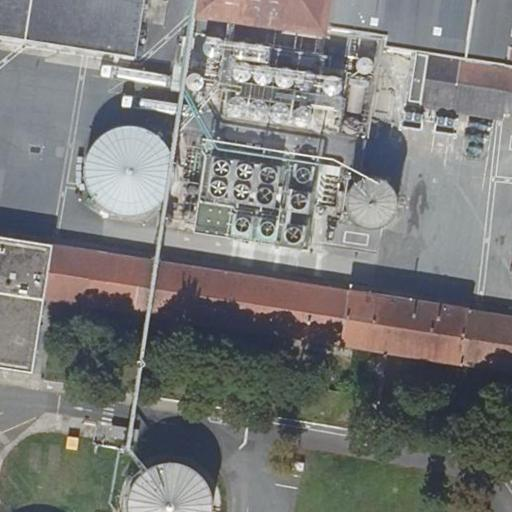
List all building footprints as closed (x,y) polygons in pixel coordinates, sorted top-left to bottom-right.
[(177,0),(50,0),(41,58),(164,79),(177,0)] [(445,59),(511,69),(511,0),(204,0),(202,11),(387,40),(386,46),(391,50),(433,57),(432,63),(444,65),(445,59)] [(135,219),(144,217),(153,213),(161,207),(168,200),(172,192),(175,183),(176,173),(176,164),(173,155),(168,146),(161,139),(154,133),(145,129),(136,127),(126,127),(116,129),(108,133),(100,139),(93,146),(89,154),(86,163),(85,173),(85,182),(88,192),(93,200),(100,207),(107,213),(116,217),(125,219),(135,219)] [(374,233),(378,232),(383,230),(387,228),(391,225),(394,221),(396,217),(397,213),(398,208),(397,203),(396,199),(394,194),(391,191),(387,187),(383,185),(379,183),(374,183),(369,183),(365,184),(360,186),(356,189),(353,192),(350,196),(349,201),(348,205),(348,210),(349,215),(350,219),(353,223),(356,227),(360,229),(364,231),(369,232),(374,233)] [(41,300),(511,374),(511,318),(0,237),(0,367),(30,372),(41,300)] [(91,511),(95,507),(98,497),(99,486),(98,476),(95,466),(90,457),(83,449),(74,443),(65,439),(55,436),(44,436),(34,439),(24,443),(16,449),(9,457),(3,466),(0,476),(0,477),(0,494),(0,496),(3,506),(6,511),(91,511)] [(219,511),(219,508),(218,498),(215,488),(210,479),(203,471),(195,465),(185,461),(175,458),(164,458),(154,460),(145,465),(136,471),(129,479),(124,488),(121,498),(119,508),(119,511),(219,511)]
